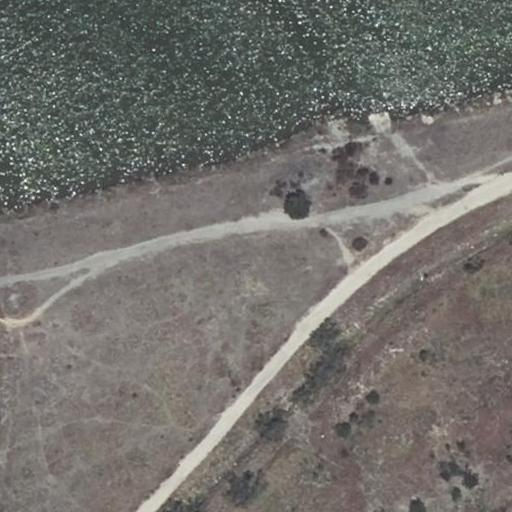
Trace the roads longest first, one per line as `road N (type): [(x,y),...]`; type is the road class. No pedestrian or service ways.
road 1 (track): [(509,179),(268,218),(0,279)]
road 2 (track): [(511,178),(383,255),(303,328),(145,511)]
